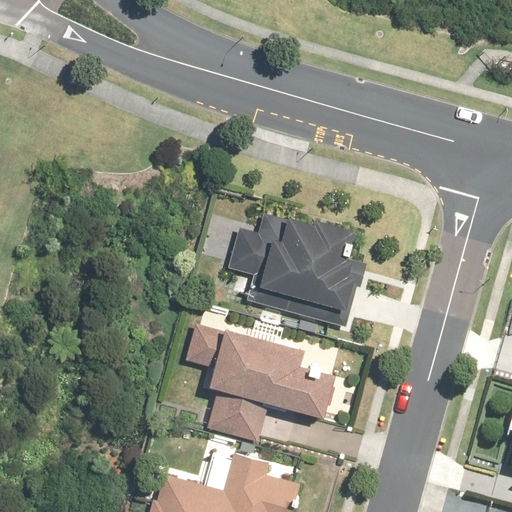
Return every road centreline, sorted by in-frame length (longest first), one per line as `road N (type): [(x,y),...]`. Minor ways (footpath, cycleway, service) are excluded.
road 1 (residential): [(390,511),(493,156)]
road 2 (tertiary): [(493,156),(203,65)]
road 3 (tertiary): [(203,65),(75,38),(22,0)]
